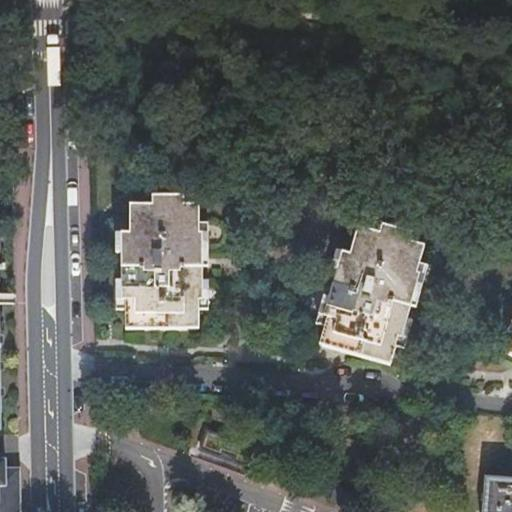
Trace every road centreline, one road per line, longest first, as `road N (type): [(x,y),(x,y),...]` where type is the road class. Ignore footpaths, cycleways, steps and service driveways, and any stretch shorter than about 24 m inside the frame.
road 1 (tertiary): [(58,436),(48,0)]
road 2 (track): [(126,25),(511,58)]
road 3 (residential): [(300,511),(141,457)]
